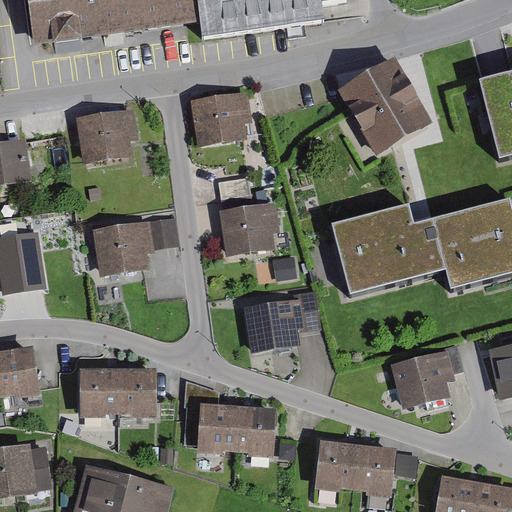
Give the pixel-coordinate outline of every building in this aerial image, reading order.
[(346,0),(24,0),(32,58),(199,35),(201,40),(286,28),(321,23),(318,8),(347,3),(346,0)] [(341,100),(338,102),(346,115),(377,166),(433,133),(394,68),(341,100)] [(511,89),(481,97),(499,172),(511,168),(511,89)] [(248,98),(190,108),(199,155),(247,147),(244,131),(254,129),(248,98)] [(134,116),(76,125),(83,171),(133,164),(130,148),(138,146),(134,116)] [(26,145),(0,148),(0,191),(32,187),(26,145)] [(220,191),(221,200),(251,196),(249,179),(219,182),(220,191)] [(101,191),(89,193),(90,204),(102,202),(101,191)] [(223,217),(220,218),(227,263),(274,256),(271,238),(278,237),(274,209),(254,212),(251,196),(221,200),(223,217)] [(409,218),(332,239),(350,309),(445,284),(450,304),(511,287),(511,216),(511,212),(414,238),(409,218)] [(176,223),(92,235),(99,285),(151,277),(148,260),(155,259),(154,254),(180,250),(176,223)] [(18,258),(0,260),(0,261),(4,289),(22,287),(18,258)] [(273,264),(276,285),(298,282),(294,260),(273,264)] [(295,307),(243,315),(251,362),(301,354),(299,338),(322,334),(316,297),(294,300),(295,307)] [(446,357),(390,372),(402,417),(450,404),(446,389),(456,387),(454,379),(465,376),(457,349),(445,352),(446,357)] [(511,354),(490,359),(501,411),(511,408),(511,354)] [(34,357),(0,361),(0,407),(16,405),(17,408),(41,405),(34,357)] [(157,378),(81,379),(81,427),(106,427),(106,424),(133,424),(133,427),(157,427),(157,378)] [(218,414),(219,397),(186,385),(185,412),(187,412),(184,448),(198,449),(197,462),(222,463),(222,460),(249,462),(249,465),(273,467),(276,418),(218,414)] [(84,431),(65,424),(61,434),(80,441),(84,431)] [(296,448),(281,447),(280,463),(295,464),(296,448)] [(397,458),(321,450),(316,498),(340,501),(341,498),(368,501),(367,504),(392,507),(397,458)] [(173,452),(161,452),(161,469),(173,469),(173,452)] [(31,453),(0,457),(0,507),(37,502),(37,497),(53,494),(46,454),(31,457),(31,453)] [(418,461),(398,458),(396,479),(416,482),(418,461)] [(170,511),(175,495),(87,473),(76,511),(170,511)] [(511,498),(442,486),(437,511),(511,511),(511,491),(511,492),(511,498)]
